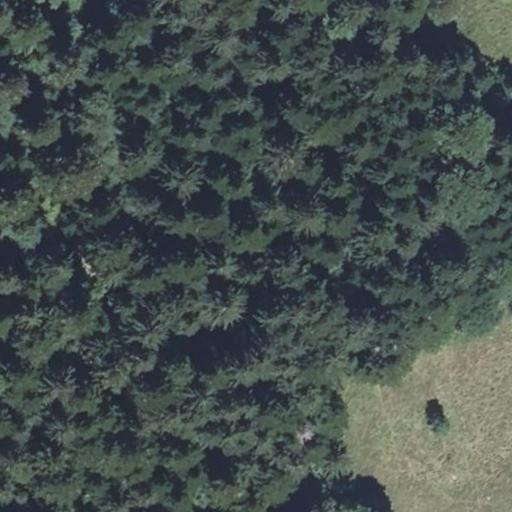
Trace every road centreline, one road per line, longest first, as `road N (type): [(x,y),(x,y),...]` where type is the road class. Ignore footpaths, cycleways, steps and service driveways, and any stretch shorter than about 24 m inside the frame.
road 1 (track): [(31,388),(39,57),(63,0)]
road 2 (track): [(228,511),(0,365)]
